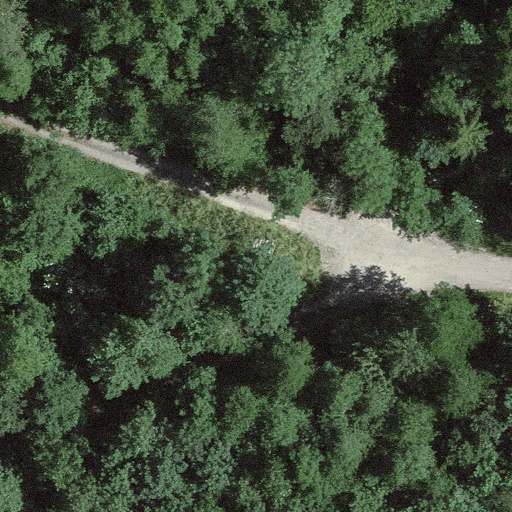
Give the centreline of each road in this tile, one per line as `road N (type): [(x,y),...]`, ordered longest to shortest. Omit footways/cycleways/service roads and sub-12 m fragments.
road 1 (track): [(0,100),(418,268),(511,280)]
road 2 (track): [(418,268),(0,435)]
